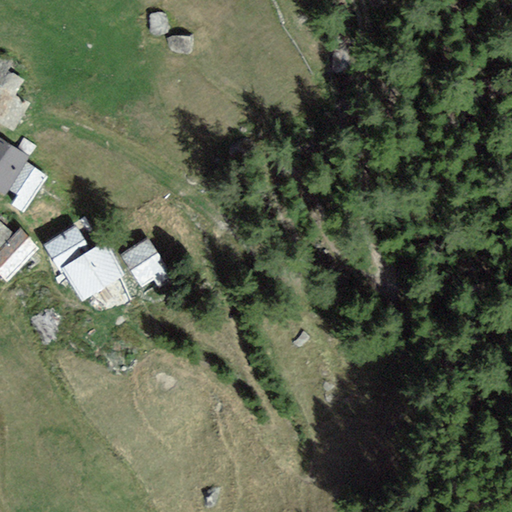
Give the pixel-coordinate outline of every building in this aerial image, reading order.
[(29,161),(0,142),(0,192),(6,196),(29,161)] [(0,252),(13,237),(0,227),(0,252)] [(41,251),(21,233),(0,254),(0,282),(6,288),(41,251)] [(172,283),(146,240),(122,254),(148,297),(172,283)] [(80,306),(123,282),(104,249),(61,274),(80,306)]
